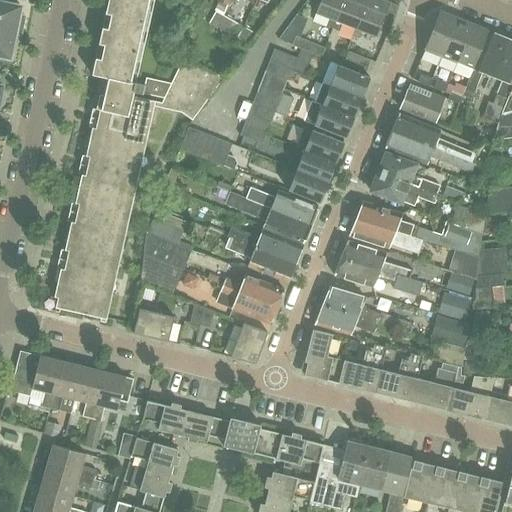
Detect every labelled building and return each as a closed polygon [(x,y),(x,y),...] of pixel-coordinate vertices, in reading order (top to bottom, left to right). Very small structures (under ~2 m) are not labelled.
[(164,97),(161,102),(183,108),(180,111),(192,120),(224,77),(183,58),(171,83),(146,77),(145,85),(130,82),(148,0),(107,0),(91,74),(108,78),(104,95),(99,94),(96,109),(99,109),(95,128),(92,127),(85,156),(89,156),(84,175),(81,174),(75,203),(78,203),(74,222),(71,221),(64,249),(68,250),(64,269),(60,268),(54,296),(57,297),(55,307),(101,317),(148,105),(131,101),(133,90),(164,97)] [(217,0),(217,1),(214,9),(223,13),(228,0),(217,0)] [(319,0),(315,13),(329,19),(326,26),(333,28),(343,0),(319,0)] [(341,23),(355,29),(366,0),(343,0),(333,28),(339,30),(341,23)] [(366,0),(355,29),(352,36),(358,38),(361,31),(376,37),(389,2),(385,0),(366,0)] [(0,28),(20,33),(24,16),(19,15),(20,14),(19,14),(21,6),(5,2),(0,1),(0,28)] [(225,32),(232,20),(216,11),(209,22),(225,32)] [(421,58),(437,65),(456,18),(440,11),(421,58)] [(437,65),(453,71),(471,24),(456,18),(437,65)] [(225,32),(236,38),(242,26),(232,20),(225,32)] [(453,71),(469,77),(488,30),(471,24),(453,71)] [(253,33),(242,26),(236,38),(247,44),(253,33)] [(0,55),(10,58),(15,33),(20,33),(0,28),(0,55)] [(488,30),(469,77),(462,95),(471,99),(476,85),(482,71),(489,73),(503,36),(488,30)] [(292,45),(306,51),(310,42),(295,36),(292,45)] [(511,86),(511,40),(503,36),(489,73),(502,79),(493,103),(488,101),(482,117),(498,123),(505,106),(509,96),(510,93),(509,93),(511,86)] [(310,42),(306,51),(321,57),(325,48),(310,42)] [(269,60),(291,69),(296,58),(273,49),(269,60)] [(344,62),(365,71),(366,71),(370,60),(348,51),(344,62)] [(287,80),(291,69),(269,60),(265,71),(287,80)] [(322,82),(329,85),(361,97),(369,77),(330,62),(322,82)] [(432,77),(421,73),(418,81),(429,85),(432,77)] [(448,84),(437,80),(434,87),(446,92),(448,84)] [(353,117),(361,97),(329,85),(322,82),(314,101),(321,104),(353,117)] [(446,98),(410,84),(401,108),(436,122),(446,98)] [(252,102),(275,111),(279,100),(257,91),(252,102)] [(451,91),(448,98),(459,103),(462,95),(451,91)] [(511,95),(509,96),(505,106),(498,123),(493,140),(511,137),(511,95)] [(345,137),(353,117),(321,104),(314,101),(311,100),(303,121),(345,137)] [(252,102),(244,123),(266,132),(270,122),(275,111),(252,102)] [(398,113),(391,130),(471,162),(475,154),(437,138),(440,130),(398,113)] [(470,123),(453,118),(449,128),(466,133),(470,123)] [(261,144),(266,132),(244,123),(239,135),(261,144)] [(189,153),(198,130),(188,126),(179,149),(189,153)] [(295,147),(303,150),(335,162),(343,142),(311,129),(304,126),(295,147)] [(189,153),(201,157),(209,135),(198,130),(189,153)] [(391,130),(384,147),(427,164),(430,157),(471,173),(474,164),(471,162),(391,130)] [(220,139),(209,135),(201,157),(212,161),(220,139)] [(223,166),(232,143),(220,139),(212,161),(223,166)] [(303,150),(295,170),(327,182),(335,162),(303,150)] [(380,165),(377,172),(436,194),(437,193),(436,193),(439,185),(412,175),(416,164),(385,153),(384,155),(381,156),(379,162),(380,165)] [(227,155),(223,166),(234,170),(236,163),(234,158),(227,155)] [(485,173),(502,171),(501,159),(485,160),(482,172),(485,173)] [(327,182),(295,170),(287,190),(319,202),(327,182)] [(375,178),(372,180),(369,185),(371,188),(370,191),(414,207),(418,197),(434,203),(436,198),(435,197),(436,194),(377,172),(375,178)] [(249,187),(245,197),(311,224),(318,206),(278,190),(275,197),(249,187)] [(442,196),(461,202),(464,193),(445,187),(442,196)] [(502,212),(511,211),(511,187),(488,189),(484,214),(502,212)] [(311,224),(245,197),(229,191),(225,203),(266,219),(263,226),(303,242),(311,224)] [(401,213),(363,201),(356,218),(423,238),(426,229),(398,220),(401,213)] [(484,214),(466,207),(459,225),(482,233),(484,216),(484,214)] [(147,232),(178,244),(187,221),(166,213),(162,221),(154,217),(147,232)] [(503,219),(484,216),(482,233),(500,236),(503,219)] [(223,235),(227,224),(211,217),(206,228),(223,235)] [(423,238),(356,218),(349,235),(388,247),(389,244),(418,253),(422,240),(423,238)] [(480,250),(482,233),(459,225),(456,224),(446,220),(441,234),(439,243),(450,246),(455,247),(464,250),(479,254),(480,250)] [(295,263),(302,245),(262,229),(259,237),(231,226),(227,236),(229,237),(295,263)] [(143,254),(183,269),(191,250),(146,232),(143,254)] [(229,237),(225,247),(251,258),(248,266),(287,281),(295,263),(229,237)] [(347,241),(340,257),(408,279),(411,270),(382,261),(386,253),(347,241)] [(480,250),(479,254),(476,277),(507,274),(505,248),(480,250)] [(464,250),(458,271),(463,273),(476,277),(479,254),(464,250)] [(139,281),(143,283),(173,294),(183,269),(143,254),(139,281)] [(340,257),(334,274),(372,286),(375,278),(405,287),(408,279),(340,257)] [(474,279),(451,272),(446,288),(469,295),(474,279)] [(226,281),(224,285),(278,306),(284,290),(245,274),(242,284),(227,278),(226,281)] [(222,290),(217,301),(232,308),(271,324),(278,306),(224,285),(222,290)] [(322,304),(356,314),(376,322),(379,315),(361,307),(364,297),(329,286),(322,304)] [(493,308),(491,287),(474,289),(473,301),(471,310),(493,308)] [(458,297),(452,318),(465,322),(471,301),(458,297)] [(200,325),(204,307),(194,303),(189,322),(200,325)] [(373,331),(376,322),(356,314),(322,304),(314,323),(350,334),(354,324),(373,331)] [(204,307),(200,325),(210,328),(214,311),(204,307)] [(139,308),(133,333),(168,341),(174,316),(139,308)] [(475,311),(472,336),(491,334),(488,310),(475,311)] [(384,314),(380,323),(407,332),(410,323),(384,314)] [(448,318),(442,343),(443,343),(463,347),(468,323),(448,318)] [(230,355),(230,356),(255,364),(256,361),(260,351),(267,332),(243,323),(230,355)] [(306,365),(304,375),(338,383),(344,360),(327,355),(332,334),(312,329),(304,364),(306,365)] [(345,360),(344,360),(338,383),(375,392),(381,369),(386,346),(374,343),(372,351),(365,349),(362,360),(346,355),(345,360)] [(465,348),(463,347),(443,343),(442,343),(438,361),(461,367),(465,348)] [(464,356),(468,360),(465,360),(462,373),(475,375),(476,362),(482,359),(484,349),(480,345),(472,343),(466,347),(464,356)] [(392,372),(381,369),(375,392),(411,401),(417,378),(422,356),(410,353),(408,360),(401,358),(397,373),(392,372)] [(49,408),(61,361),(39,355),(39,356),(32,354),(27,370),(16,367),(10,391),(30,396),(32,388),(44,391),(40,406),(49,408)] [(63,396),(74,398),(82,366),(61,361),(49,408),(59,410),(63,396)] [(428,405),(447,410),(453,387),(454,381),(458,366),(442,362),(441,368),(437,367),(433,382),(417,378),(411,401),(428,405)] [(104,371),(82,366),(74,398),(86,401),(82,416),(92,418),(104,371)] [(461,367),(458,366),(454,381),(462,383),(464,375),(461,375),(461,367)] [(131,378),(104,371),(92,418),(85,445),(95,448),(102,421),(101,421),(105,406),(117,409),(119,400),(126,401),(131,378)] [(464,414),(483,419),(489,396),(490,390),(494,378),(473,376),(470,391),(453,387),(447,410),(464,414)] [(490,390),(489,396),(483,419),(511,426),(511,383),(511,386),(509,385),(507,394),(490,390)] [(182,435),(188,410),(180,408),(181,405),(171,402),(170,406),(147,400),(142,419),(159,423),(158,429),(182,435)] [(230,421),(188,410),(182,435),(188,437),(187,440),(196,443),(197,439),(206,441),(208,435),(225,439),(230,421)] [(231,417),(230,421),(225,439),(224,446),(265,456),(271,431),(259,428),(260,424),(251,422),(245,420),(245,421),(231,417)] [(58,437),(61,425),(46,421),(43,432),(58,437)] [(302,458),(319,463),(322,450),(324,444),(300,438),(301,435),(291,432),(290,436),(271,431),(265,456),(300,465),(302,458)] [(148,460),(146,466),(171,473),(173,465),(177,466),(180,456),(176,455),(178,449),(136,437),(133,446),(130,455),(148,460)] [(343,455),(322,450),(319,463),(314,482),(310,500),(309,502),(319,505),(323,488),(344,493),(347,481),(359,484),(368,446),(347,441),(343,455)] [(120,443),(117,454),(130,457),(130,455),(133,446),(120,443)] [(53,444),(47,465),(93,479),(94,479),(96,470),(81,466),(85,453),(53,444)] [(411,457),(390,452),(368,446),(359,484),(390,492),(384,511),(399,511),(401,507),(399,507),(411,457)] [(426,502),(435,465),(412,460),(403,497),(426,502)] [(47,465),(40,486),(73,495),(76,484),(97,490),(100,481),(93,479),(47,465)] [(136,465),(130,484),(139,487),(145,468),(136,465)] [(448,508),(457,471),(435,465),(426,502),(448,508)] [(171,473),(146,466),(139,490),(145,492),(140,508),(140,509),(151,511),(159,511),(165,491),(169,492),(172,483),(168,482),(171,473)] [(457,471),(448,508),(466,511),(470,511),(479,476),(457,471)] [(292,496),(310,500),(314,482),(272,472),(271,477),(266,476),(264,487),(268,488),(266,496),(291,502),(292,496)] [(479,476),(470,511),(495,511),(502,482),(479,476)] [(54,511),(83,511),(84,511),(69,507),(73,495),(40,486),(35,506),(54,511)] [(288,511),(291,502),(266,496),(264,504),(260,503),(257,511),(288,511)] [(151,511),(140,509),(140,508),(117,501),(113,511),(151,511)]
